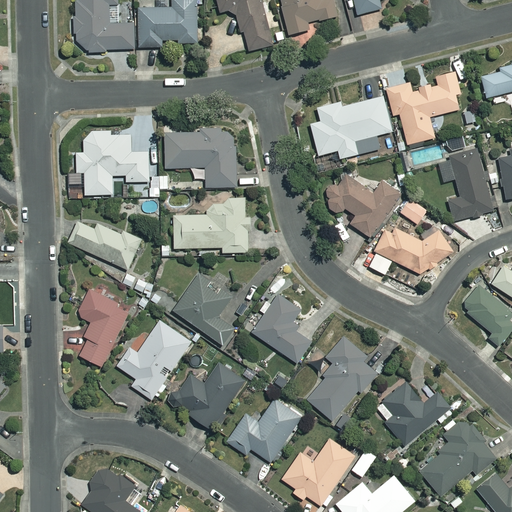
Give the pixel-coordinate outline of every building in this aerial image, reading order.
[(77,0),(78,42),(90,53),(136,51),(135,25),(114,27),(114,7),(122,7),(121,0),(77,0)] [(198,0),(175,0),(176,9),(141,10),(142,48),(165,48),(165,41),(181,41),(181,44),(200,43),(198,0)] [(219,0),(223,14),(238,11),(244,34),(247,33),(252,52),(275,46),(263,0),(219,0)] [(272,0),(275,10),(285,8),(292,36),(312,31),(311,24),(332,18),(327,0),(272,0)] [(356,0),(361,16),(384,10),(381,1),(383,0),(356,0)] [(511,64),(503,67),(504,72),(484,77),(490,99),(511,93),(511,64)] [(463,95),(458,73),(439,78),(441,85),(415,91),(413,84),(390,90),(396,117),(403,115),(410,146),(438,139),(432,118),(462,110),(459,96),(463,95)] [(394,133),(385,98),(345,109),(343,103),(321,109),(324,123),(314,125),(322,157),(341,152),(343,160),(361,155),(358,142),(394,133)] [(239,169),(238,130),(201,131),(201,134),(168,135),(168,169),(196,169),(196,180),(209,180),(209,189),(258,188),(258,169),(239,169)] [(114,137),(114,133),(93,133),(87,141),(87,154),(79,154),(80,174),(88,174),(88,196),(115,196),(115,177),(129,176),(129,183),(152,182),(151,152),(134,153),(134,136),(114,137)] [(443,138),(445,151),(465,148),(463,135),(443,138)] [(496,211),(479,151),(452,158),(453,162),(441,165),(446,183),(458,180),(463,199),(451,202),(457,222),(496,211)] [(511,156),(499,160),(507,199),(511,197),(511,156)] [(353,225),(377,240),(405,195),(384,181),(376,194),(369,189),(373,182),(353,170),(342,186),(334,181),(326,194),(333,198),(328,206),(343,215),(346,210),(358,217),(353,225)] [(170,177),(161,177),(162,191),(202,190),(202,182),(170,183),(170,177)] [(212,216),(176,217),(178,245),(162,246),(163,257),(251,253),(249,199),(226,200),(226,205),(211,206),(212,216)] [(430,211),(413,199),(403,213),(420,225),(430,211)] [(98,231),(80,223),(71,244),(131,271),(144,240),(125,232),(123,236),(100,225),(98,231)] [(388,276),(395,261),(421,274),(454,258),(442,233),(423,242),(398,229),(395,236),(387,232),(370,267),(388,276)] [(511,271),(505,267),(494,285),(511,296),(511,271)] [(226,346),(237,330),(221,319),(237,297),(203,273),(176,312),(226,346)] [(156,286),(141,280),(137,290),(152,296),(156,286)] [(511,310),(482,286),(464,308),(495,334),(491,339),(501,347),(511,333),(511,310)] [(134,312),(94,289),(79,315),(95,324),(87,337),(91,340),(83,356),(103,368),(134,312)] [(303,311),(281,296),(273,307),(268,304),(262,312),(267,315),(254,334),(299,364),(313,343),(291,328),(303,311)] [(148,343),(131,331),(120,348),(129,354),(120,367),(139,380),(135,387),(153,400),(194,343),(163,321),(148,343)] [(382,369),(346,338),(328,358),(336,365),(326,376),(329,379),(310,400),(335,422),(382,369)] [(183,405),(185,407),(182,413),(185,418),(189,419),(195,417),(214,430),(248,383),(222,364),(207,385),(194,376),(181,393),(176,392),(171,395),(169,401),(172,405),(177,408),(183,405)] [(0,426),(3,422),(0,419),(0,397),(9,386),(0,379),(0,426)] [(426,405),(408,383),(379,408),(390,421),(388,423),(408,447),(453,408),(440,393),(426,405)] [(304,417),(278,399),(261,424),(249,415),(230,443),(249,456),(253,450),(273,463),(304,417)] [(423,471),(449,505),(460,497),(453,488),(476,471),(479,474),(498,459),(467,419),(437,443),(445,454),(423,471)] [(358,457),(333,439),(316,463),(303,454),(284,480),(298,490),(296,493),(306,501),(309,497),(323,507),(358,457)] [(405,454),(397,444),(385,454),(392,464),(405,454)] [(379,458),(368,451),(354,471),(365,478),(379,458)] [(92,491),(82,505),(92,511),(146,511),(154,502),(103,467),(88,488),(92,491)] [(511,511),(511,489),(499,474),(480,490),(497,511),(511,511)] [(405,511),(418,502),(397,476),(375,495),(365,483),(339,505),(344,511),(405,511)] [(170,484),(162,480),(155,492),(163,496),(170,484)]
